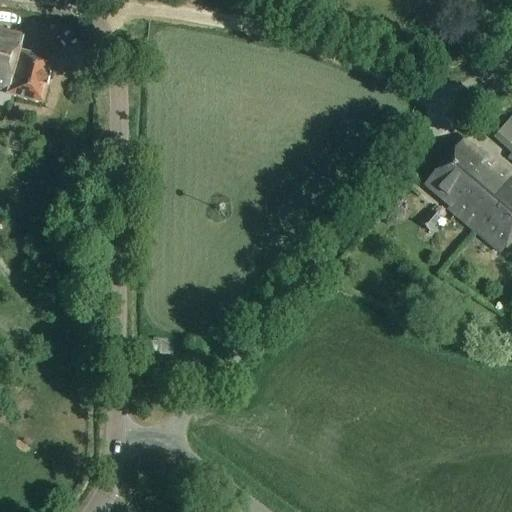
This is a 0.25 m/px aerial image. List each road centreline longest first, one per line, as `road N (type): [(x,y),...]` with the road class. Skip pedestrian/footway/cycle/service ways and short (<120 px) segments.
road 1 (tertiary): [(83,3),(116,72),(115,441)]
road 2 (unclassified): [(451,108),(163,438)]
road 3 (unclassified): [(83,3),(252,24),(407,82),(451,108)]
road 4 (unclassified): [(163,438),(260,511)]
